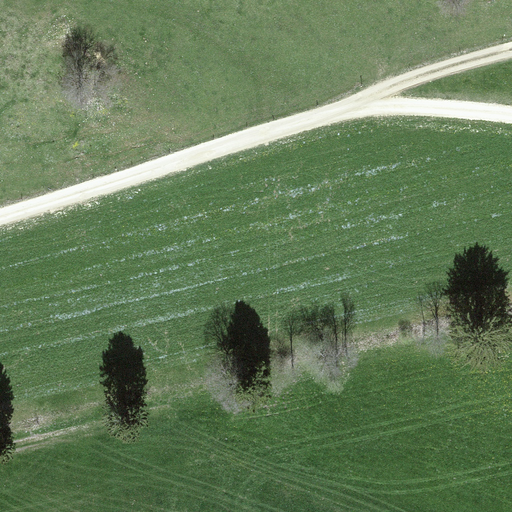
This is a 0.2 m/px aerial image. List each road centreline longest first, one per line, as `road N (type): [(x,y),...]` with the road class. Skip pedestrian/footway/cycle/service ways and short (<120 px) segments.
road 1 (track): [(0,221),(359,105),(511,114)]
road 2 (track): [(359,105),(402,81),(511,52)]
